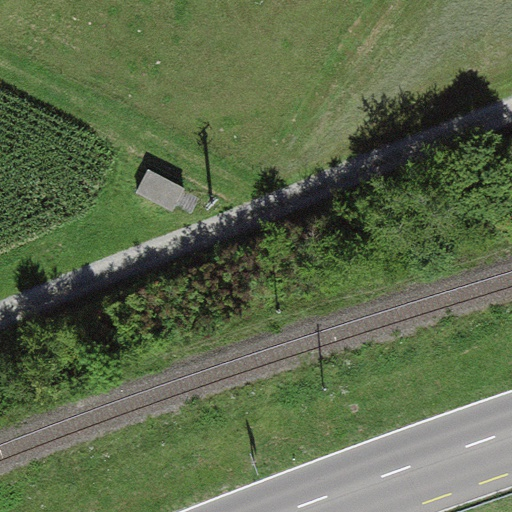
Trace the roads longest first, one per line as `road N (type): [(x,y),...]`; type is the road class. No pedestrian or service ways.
road 1 (track): [(0,320),(511,117)]
road 2 (secondary): [(292,511),(511,433)]
